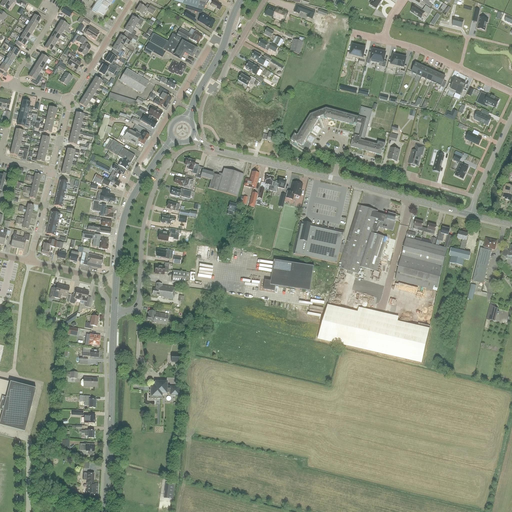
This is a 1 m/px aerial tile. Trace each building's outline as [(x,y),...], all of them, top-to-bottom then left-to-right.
[(15,0),(3,0),(0,6),(8,10),(14,1),(15,2),(15,0)] [(109,0),(106,0),(104,3),(113,8),(115,4),(109,0)] [(172,0),(203,10),(207,1),(203,0),(172,0)] [(220,11),(222,6),(219,4),(219,3),(214,0),(213,3),(210,1),(207,5),(216,10),(216,9),(220,11)] [(370,5),(370,6),(376,9),(376,10),(377,9),(379,6),(380,3),(382,0),(383,0),(382,0),(373,0),(370,5)] [(104,3),(101,8),(110,13),(113,8),(104,3)] [(140,5),(136,12),(141,15),(144,16),(147,12),(153,15),(156,10),(150,6),(148,10),(145,8),(140,5)] [(299,14),(302,7),(297,5),(294,12),(299,14)] [(268,6),(265,15),(273,18),(272,19),(284,23),(288,12),(276,8),(276,9),(268,6)] [(415,6),(411,12),(421,19),(424,15),(427,17),(431,10),(426,6),(422,11),(415,6)] [(65,7),(61,12),(62,12),(70,17),(73,12),(65,7)] [(101,8),(99,13),(107,18),(110,13),(101,8)] [(310,10),(307,17),(312,19),(315,12),(310,10)] [(193,22),(196,17),(187,11),(184,16),(193,22)] [(31,21),(38,25),(41,19),(35,15),(31,13),(30,15),(34,17),(31,21)] [(99,13),(96,17),(104,22),(107,18),(99,13)] [(198,21),(206,26),(210,29),(211,28),(211,29),(213,26),(212,26),(215,22),(202,14),(198,21)] [(35,30),(38,25),(31,21),(26,17),(25,19),(30,22),(28,26),(35,30)] [(129,24),(135,28),(137,24),(141,26),(144,20),(139,17),(137,20),(133,17),(129,24)] [(487,23),(488,19),(480,17),(479,21),(478,25),(477,29),(485,31),(487,23)] [(454,19),(452,25),(462,27),(463,21),(454,19)] [(61,21),(58,27),(64,31),(69,34),(70,32),(68,30),(70,26),(68,25),(61,21)] [(25,24),(24,26),(27,28),(25,31),(25,32),(31,36),(35,30),(28,26),(25,24)] [(138,38),(134,36),(136,33),(133,31),(135,28),(129,24),(128,25),(127,24),(125,27),(126,27),(125,30),(129,33),(128,36),(134,40),(136,42),(138,38)] [(61,36),(64,39),(67,40),(68,38),(62,35),(64,31),(58,27),(55,32),(61,36)] [(84,33),(86,34),(96,40),(99,33),(93,30),(93,29),(90,27),(88,30),(86,29),(84,33)] [(24,33),(22,37),(21,37),(28,41),(31,36),(25,32),(25,31),(21,29),(20,31),(24,33)] [(180,29),(177,35),(188,40),(189,38),(198,44),(200,40),(200,41),(201,40),(203,38),(202,37),(199,35),(199,34),(195,31),(192,35),(180,29)] [(283,41),(280,39),(273,35),(274,33),(267,29),(264,35),(271,38),(271,39),(274,41),(273,43),(280,47),(283,41)] [(55,32),(51,37),(58,41),(58,42),(63,45),(64,43),(59,40),(61,36),(55,32)] [(168,42),(154,34),(149,42),(181,60),(185,53),(189,55),(191,56),(192,56),(193,56),(194,55),(194,54),(198,48),(172,34),(168,42)] [(21,37),(22,37),(18,35),(17,36),(20,39),(18,42),(17,41),(15,44),(21,48),(22,45),(24,47),(28,41),(21,37)] [(86,45),(88,42),(80,36),(77,42),(83,45),(78,52),(85,57),(91,48),(86,45)] [(121,36),(117,43),(123,47),(125,43),(129,45),(131,41),(133,39),(128,36),(126,39),(121,36)] [(51,37),(48,43),(54,47),(58,49),(59,48),(55,45),(58,42),(58,41),(51,37)] [(290,52),(300,55),(303,42),(293,39),(290,52)] [(276,52),(278,48),(271,43),(270,46),(268,45),(268,44),(261,40),(258,46),(265,50),(266,50),(268,51),(269,49),(276,52)] [(48,43),(44,48),(51,52),(51,53),(54,55),(56,53),(52,51),(54,47),(48,43)] [(124,58),(122,56),(125,52),(121,50),(123,47),(117,43),(117,44),(116,43),(114,46),(115,46),(113,50),(117,52),(116,55),(123,60),(124,58)] [(147,43),(143,51),(150,55),(154,47),(147,43)] [(10,53),(16,57),(19,52),(13,48),(10,45),(8,47),(12,49),(10,53)] [(356,58),(359,47),(352,45),(351,53),(348,52),(346,59),(352,60),(353,57),(356,58)] [(365,48),(359,47),(356,58),(359,59),(358,65),(364,66),(366,57),(363,56),(365,48)] [(63,54),(68,57),(68,58),(71,60),(68,64),(77,70),(81,63),(74,59),(76,56),(66,50),(63,54)] [(376,63),(379,52),(373,50),(372,53),(369,52),(366,63),(370,64),(371,62),(376,63)] [(6,59),(13,63),(16,57),(10,53),(6,51),(5,53),(9,55),(6,58),(6,59)] [(262,56),(255,52),(252,58),(252,59),(252,60),(255,61),(256,60),(258,62),(258,63),(264,66),(267,60),(261,57),(262,56)] [(386,53),(379,52),(376,63),(380,64),(379,66),(385,68),(387,62),(384,61),(386,53)] [(116,71),(118,67),(114,64),(117,60),(108,54),(107,57),(108,58),(105,61),(110,64),(109,67),(116,71)] [(42,55),(39,61),(45,64),(45,65),(47,66),(49,67),(50,65),(49,65),(51,61),(48,60),(48,59),(43,56),(42,55)] [(283,70),(285,66),(266,55),(264,58),(270,62),(283,70)] [(397,68),(400,57),(393,55),(391,63),(388,62),(387,68),(393,70),(394,67),(397,68)] [(5,60),(3,64),(9,68),(13,63),(6,59),(6,58),(3,56),(2,58),(5,60)] [(406,58),(400,57),(397,68),(400,69),(400,71),(405,73),(406,67),(404,66),(406,58)] [(3,64),(0,61),(0,64),(2,66),(0,69),(0,73),(3,75),(4,73),(6,74),(9,68),(3,64)] [(45,70),(47,66),(45,65),(45,64),(39,61),(35,66),(42,70),(45,73),(46,71),(45,70)] [(183,74),(182,73),(186,67),(181,64),(180,65),(174,61),(168,71),(174,74),(174,73),(178,75),(181,76),(182,76),(183,74)] [(249,70),(253,72),(253,74),(257,76),(257,75),(261,70),(249,63),(246,68),(247,69),(246,70),(249,71),(249,70)] [(421,66),(415,64),(412,73),(417,75),(421,66)] [(65,69),(59,66),(57,65),(55,69),(52,74),(55,76),(58,71),(58,70),(58,69),(63,73),(65,69)] [(39,74),(42,70),(35,66),(32,71),(39,75),(38,76),(41,78),(42,78),(43,76),(39,74)] [(114,75),(116,71),(109,67),(108,69),(103,66),(99,72),(104,76),(107,71),(114,75)] [(426,68),(421,66),(417,75),(422,77),(426,68)] [(430,71),(426,68),(422,77),(426,79),(430,71)] [(119,81),(142,94),(149,82),(126,69),(119,81)] [(262,75),(268,78),(271,73),(266,70),(262,75)] [(39,75),(32,71),(29,77),(33,80),(32,83),(37,86),(40,81),(39,81),(41,78),(38,76),(39,75)] [(435,73),(430,71),(426,79),(431,82),(435,73)] [(67,86),(73,77),(66,73),(60,82),(67,86)] [(440,75),(435,73),(431,82),(436,84),(440,75)] [(251,77),(251,78),(250,80),(242,75),(238,81),(248,87),(250,84),(252,85),(256,80),(251,77)] [(444,81),(445,78),(440,75),(436,84),(441,86),(444,81)] [(99,87),(100,86),(102,83),(105,85),(108,81),(104,79),(102,82),(96,78),(93,83),(99,87)] [(160,82),(167,85),(174,89),(177,83),(170,80),(169,81),(162,78),(160,82)] [(452,85),(449,84),(447,90),(455,94),(460,82),(455,80),(452,85)] [(466,85),(460,82),(455,94),(464,98),(466,92),(463,90),(466,85)] [(106,90),(100,86),(99,87),(93,83),(89,88),(96,92),(98,88),(102,91),(104,92),(106,90)] [(100,94),(96,92),(89,88),(86,94),(93,98),(93,97),(95,93),(99,96),(100,94)] [(160,99),(162,100),(168,104),(172,99),(168,96),(170,94),(161,88),(157,93),(161,96),(160,99)] [(257,110),(260,106),(234,92),(227,106),(252,120),(253,117),(256,118),(260,112),(257,110)] [(136,101),(110,93),(108,98),(134,106),(136,101)] [(496,108),(499,100),(488,95),(488,96),(481,93),(478,99),(485,102),(484,103),(496,108)] [(97,99),(93,97),(93,98),(86,94),(83,99),(89,103),(90,102),(92,99),(95,101),(97,99)] [(156,99),(156,100),(154,103),(158,106),(162,108),(162,107),(165,109),(168,104),(162,100),(160,102),(159,102),(160,100),(157,98),(156,99)] [(93,104),(90,102),(89,103),(83,99),(80,104),(86,108),(89,104),(92,106),(93,104)] [(8,122),(9,119),(11,113),(8,112),(10,102),(7,101),(7,102),(1,100),(0,103),(0,107),(6,109),(5,112),(6,112),(5,118),(2,117),(1,120),(3,121),(2,123),(7,124),(7,122),(8,122)] [(23,101),(21,107),(29,109),(33,110),(33,108),(29,107),(31,102),(23,101)] [(268,110),(279,116),(283,109),(272,103),(268,110)] [(158,120),(163,113),(152,106),(150,105),(147,109),(150,111),(148,114),(151,115),(150,116),(155,118),(158,120)] [(21,107),(20,113),(28,115),(27,115),(32,116),(32,114),(28,113),(29,109),(21,107)] [(384,149),(386,144),(378,142),(377,145),(364,141),(371,117),(372,110),(362,107),(359,117),(327,108),(310,115),(298,135),(295,134),(291,140),(295,143),(296,142),(302,146),(318,120),(324,117),(356,126),(351,147),(381,155),(383,148),(384,149)] [(154,128),(157,122),(153,120),(153,119),(145,114),(147,112),(141,108),(139,111),(137,110),(135,114),(140,118),(139,120),(135,118),(135,119),(133,118),(131,122),(138,125),(140,121),(150,126),(154,128)] [(447,112),(445,117),(454,121),(456,116),(447,112)] [(20,113),(18,119),(26,121),(30,122),(31,120),(27,119),(27,115),(28,115),(20,113)] [(488,125),(491,118),(479,113),(476,120),(488,125)] [(18,119),(17,126),(24,127),(24,128),(25,128),(29,129),(29,127),(25,126),(26,121),(18,119)] [(141,137),(147,140),(149,136),(142,132),(140,136),(128,128),(126,132),(129,133),(138,138),(137,138),(139,139),(139,138),(140,139),(141,137)] [(447,141),(449,129),(443,128),(442,134),(438,133),(437,139),(447,141)] [(27,136),(26,137),(23,136),(24,132),(16,130),(15,136),(22,138),(30,140),(31,137),(27,136)] [(129,133),(126,132),(122,138),(136,146),(139,142),(144,145),(147,140),(141,137),(140,139),(139,138),(139,139),(137,138),(138,138),(129,133)] [(478,146),(482,138),(469,132),(465,140),(478,146)] [(274,143),(277,134),(269,133),(269,135),(265,135),(264,140),(267,141),(274,143)] [(390,133),(389,139),(397,141),(398,135),(390,133)] [(22,138),(15,136),(13,142),(21,144),(21,145),(25,146),(25,145),(28,146),(28,144),(21,142),(22,138)] [(106,149),(114,154),(122,159),(118,165),(127,170),(130,164),(135,156),(122,149),(123,147),(115,142),(116,140),(112,137),(109,141),(110,141),(106,149)] [(19,150),(19,151),(23,151),(24,149),(20,148),(21,145),(21,144),(13,142),(12,148),(19,150)] [(418,166),(420,161),(421,156),(422,156),(425,146),(416,144),(414,151),(413,151),(411,159),(410,158),(409,164),(412,165),(411,166),(412,167),(414,167),(415,167),(415,166),(418,166)] [(19,150),(12,148),(10,155),(22,157),(22,156),(18,155),(19,151),(19,150)] [(397,162),(400,151),(391,148),(388,159),(397,162)] [(437,154),(433,171),(440,173),(444,156),(437,154)] [(185,162),(184,165),(188,166),(187,170),(192,171),(191,174),(196,175),(195,178),(200,179),(203,168),(198,167),(199,166),(194,164),(195,161),(190,160),(186,159),(186,160),(185,160),(185,162)] [(97,163),(95,167),(104,171),(106,167),(97,163)] [(460,164),(455,176),(463,179),(468,167),(460,164)] [(114,170),(111,176),(113,177),(118,179),(120,175),(121,176),(122,174),(123,175),(124,174),(125,174),(126,173),(126,172),(125,172),(126,171),(115,165),(112,169),(114,170)] [(229,169),(229,171),(224,169),(222,174),(220,173),(219,176),(213,174),(214,174),(203,171),(201,177),(211,180),(209,189),(237,197),(243,175),(238,173),(239,172),(238,171),(230,169),(229,169)] [(255,172),(254,173),(252,172),(250,180),(246,179),(244,186),(255,189),(259,174),(257,173),(256,172),(255,172)] [(96,175),(92,182),(101,186),(102,183),(109,187),(111,183),(118,187),(120,183),(119,182),(119,181),(118,180),(118,179),(113,177),(111,176),(109,180),(104,178),(103,179),(96,175)] [(274,189),(275,183),(272,182),(274,177),(267,176),(265,181),(266,182),(265,185),(270,186),(269,191),(273,192),(274,189)] [(191,190),(194,179),(186,177),(185,180),(180,178),(179,179),(176,178),(174,183),(179,185),(179,186),(183,187),(183,188),(191,190)] [(275,183),(274,189),(273,192),(277,193),(278,188),(284,189),(286,181),(279,179),(279,181),(276,181),(275,183)] [(58,187),(66,189),(68,182),(65,181),(60,180),(58,187)] [(293,200),(294,195),(300,197),(302,192),(301,192),(302,185),(294,182),(291,192),(287,192),(286,198),(293,200)] [(502,193),(504,193),(503,197),(505,198),(505,199),(511,201),(511,196),(511,195),(511,185),(505,184),(502,193)] [(57,193),(65,195),(66,189),(58,187),(57,193)] [(190,199),(192,192),(184,190),(183,192),(181,192),(181,191),(172,189),(171,195),(175,196),(175,197),(178,198),(179,197),(179,198),(180,195),(182,196),(182,197),(190,199)] [(99,190),(98,195),(101,195),(100,201),(110,202),(110,201),(114,202),(115,201),(116,199),(115,198),(113,197),(113,196),(109,195),(110,192),(99,190)] [(55,199),(63,201),(65,195),(57,193),(55,199)] [(252,193),(249,206),(254,208),(258,194),(252,193)] [(54,206),(62,208),(63,201),(55,199),(54,206)] [(99,202),(97,202),(94,201),(92,211),(100,213),(100,216),(112,218),(113,217),(113,215),(112,214),(113,209),(106,208),(106,206),(99,205),(99,202)] [(166,208),(167,208),(167,209),(174,211),(175,210),(178,211),(179,206),(176,205),(176,204),(169,202),(167,206),(166,208)] [(237,204),(230,203),(228,211),(235,213),(237,204)] [(361,267),(377,213),(378,211),(358,205),(339,268),(358,274),(361,267)] [(377,272),(381,259),(387,238),(377,235),(378,230),(382,231),(383,229),(384,228),(385,226),(386,223),(390,224),(391,220),(395,221),(396,216),(389,213),(388,216),(377,213),(361,267),(377,272)] [(187,217),(179,215),(178,222),(186,223),(187,217)] [(175,222),(176,217),(167,216),(166,217),(162,216),(161,223),(170,224),(171,221),(175,222)] [(111,224),(111,221),(106,221),(106,220),(101,219),(90,217),(89,222),(95,223),(96,221),(99,222),(99,221),(101,221),(101,223),(102,223),(102,226),(110,227),(111,227),(111,226),(111,225),(111,224)] [(414,226),(414,229),(417,230),(424,232),(425,229),(422,228),(424,223),(416,221),(414,226)] [(434,235),(435,232),(437,226),(429,224),(428,230),(425,229),(424,232),(434,235)] [(337,264),(344,234),(301,225),(294,254),(337,264)] [(96,233),(100,234),(110,235),(111,229),(98,227),(89,226),(88,231),(97,232),(96,233)] [(449,236),(450,230),(443,228),(441,233),(439,233),(437,240),(443,242),(445,235),(449,236)] [(179,235),(176,234),(176,230),(170,229),(169,233),(166,233),(166,234),(159,233),(159,236),(158,236),(158,238),(158,239),(158,240),(168,241),(168,238),(173,239),(173,240),(178,241),(179,235)] [(416,234),(408,231),(406,238),(414,240),(416,234)] [(17,248),(20,237),(16,237),(17,232),(14,232),(11,247),(17,248)] [(94,240),(93,247),(99,248),(99,249),(107,250),(107,249),(108,249),(108,247),(108,246),(107,246),(108,240),(100,239),(100,236),(95,235),(95,234),(83,232),(82,238),(94,240)] [(465,252),(467,241),(468,235),(459,232),(458,239),(463,240),(460,251),(451,249),(450,256),(452,256),(450,263),(462,266),(464,259),(469,260),(471,253),(465,252)] [(30,235),(27,235),(24,234),(23,238),(20,237),(17,248),(24,250),(26,241),(29,241),(30,235)] [(447,236),(444,247),(449,249),(452,237),(447,236)] [(402,256),(443,267),(448,249),(406,239),(402,256)] [(484,249),(481,248),(472,281),(484,284),(492,251),(491,251),(491,249),(495,250),(497,241),(486,239),(484,249)] [(45,255),(45,256),(49,257),(50,253),(49,253),(51,246),(55,247),(56,242),(51,240),(49,245),(44,244),(42,254),(45,255)] [(507,255),(508,255),(511,256),(511,245),(510,251),(509,250),(508,252),(507,250),(505,249),(504,251),(503,255),(504,256),(505,257),(507,256),(507,255)] [(88,254),(89,249),(84,248),(83,253),(85,254),(83,265),(100,269),(101,266),(103,258),(100,257),(88,254)] [(166,251),(158,250),(157,257),(161,257),(161,258),(165,259),(165,258),(170,258),(171,250),(166,250),(166,251)] [(65,260),(66,254),(66,252),(61,251),(61,253),(59,252),(58,258),(58,259),(61,260),(61,259),(65,260)] [(69,261),(74,262),(73,263),(74,263),(76,264),(77,263),(78,256),(79,253),(72,252),(71,255),(71,254),(69,261)] [(396,279),(437,290),(443,267),(402,256),(396,279)] [(310,292),(314,267),(275,261),(271,282),(265,281),(264,290),(275,292),(276,286),(310,292)] [(155,266),(155,274),(164,275),(164,273),(168,273),(169,264),(164,263),(164,267),(155,266)] [(190,279),(190,273),(173,271),(172,282),(186,284),(186,278),(190,279)] [(174,300),(175,287),(162,286),(162,285),(157,284),(156,289),(154,289),(153,295),(158,296),(157,296),(163,297),(163,299),(174,300)] [(57,289),(52,288),(50,299),(54,300),(55,298),(60,299),(61,296),(64,287),(58,285),(57,289)] [(67,297),(66,302),(69,303),(71,296),(68,295),(70,288),(64,287),(61,296),(67,297)] [(80,301),(83,291),(77,290),(75,297),(72,296),(70,303),(74,304),(75,299),(80,301)] [(89,293),(83,291),(80,301),(86,302),(85,307),(90,308),(92,300),(87,299),(89,293)] [(318,339),(422,363),(430,329),(327,306),(318,339)] [(153,323),(167,325),(168,315),(155,313),(155,312),(149,311),(149,312),(148,313),(148,314),(149,315),(149,316),(148,316),(148,317),(147,317),(147,319),(147,320),(153,321),(153,323)] [(75,320),(72,316),(67,319),(66,325),(69,323),(75,320)] [(86,323),(86,325),(85,328),(92,329),(93,326),(96,327),(98,317),(92,316),(90,323),(86,323)] [(78,329),(68,328),(67,334),(76,336),(78,329)] [(86,334),(85,345),(89,346),(89,345),(99,346),(100,336),(90,335),(86,334)] [(83,348),(82,357),(91,357),(98,358),(98,351),(91,351),(91,349),(83,348)] [(180,352),(171,352),(171,360),(179,360),(180,352)] [(82,386),(84,386),(84,387),(90,387),(97,387),(97,379),(90,379),(90,378),(84,378),(84,380),(82,380),(81,382),(81,385),(82,386)] [(0,425),(25,432),(36,389),(0,379),(0,425)] [(178,395),(179,388),(171,387),(171,389),(167,389),(167,384),(161,384),(161,382),(156,382),(155,387),(152,387),(152,396),(161,397),(162,393),(166,394),(166,392),(171,392),(171,395),(178,395)] [(96,409),(96,404),(97,404),(97,401),(96,401),(96,400),(90,400),(90,397),(80,396),(79,400),(85,401),(84,406),(89,406),(89,408),(96,409)] [(84,423),(89,423),(95,424),(95,422),(96,422),(96,421),(95,420),(95,416),(85,415),(84,423)] [(94,439),(94,431),(88,431),(85,431),(81,431),(81,434),(85,434),(85,436),(88,436),(88,438),(94,439)] [(80,444),(80,451),(88,451),(88,454),(89,455),(92,456),(93,454),(93,452),(94,452),(95,445),(80,444)] [(97,496),(98,484),(93,484),(94,474),(88,473),(87,485),(86,485),(86,488),(87,488),(87,490),(86,490),(86,495),(97,496)] [(165,483),(163,498),(172,500),(174,484),(165,483)] [(75,496),(77,490),(65,487),(63,492),(75,496)]
